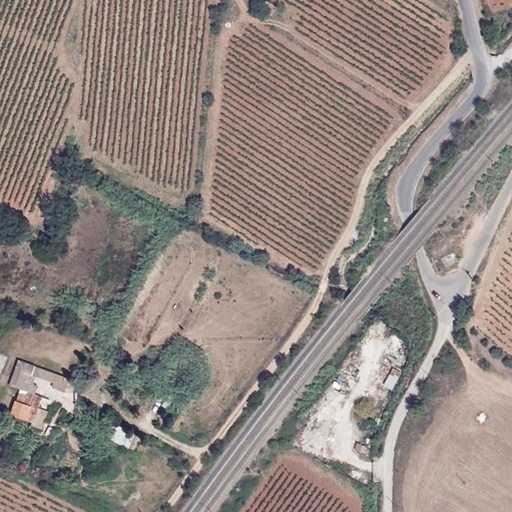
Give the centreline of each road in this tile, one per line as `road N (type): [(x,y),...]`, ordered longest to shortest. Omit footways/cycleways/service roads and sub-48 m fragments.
road 1 (tertiary): [(443,307),(442,329),(391,428),(383,511)]
road 2 (tertiary): [(410,220),(409,180),(478,94),(481,67)]
road 3 (unclassified): [(511,182),(443,307)]
